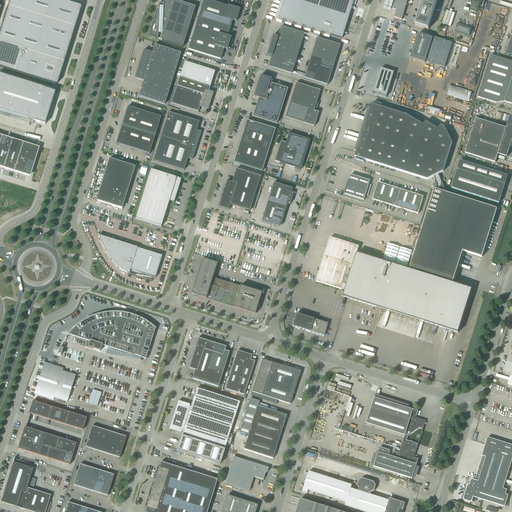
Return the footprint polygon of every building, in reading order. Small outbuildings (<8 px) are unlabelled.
[(10,0),(0,32),(0,67),(55,85),(56,85),(57,84),(57,83),(59,77),(59,76),(59,75),(58,75),(59,72),(60,72),(61,72),(63,65),(63,64),(63,63),(62,63),(62,62),(72,29),(73,29),(74,29),(75,28),(81,9),(81,8),(80,7),(79,7),(58,0),(10,0)] [(159,3),(152,24),(148,37),(157,40),(157,34),(162,34),(161,41),(182,48),(190,24),(195,8),(170,0),(163,0),(163,7),(159,6),(159,3)] [(206,0),(203,0),(198,19),(230,29),(232,21),(236,22),(240,9),(233,7),(227,6),(227,7),(206,0)] [(281,0),(275,19),(278,19),(294,24),(341,39),(346,24),(353,0),(281,0)] [(385,0),(383,9),(387,10),(390,11),(393,0),(385,0)] [(392,9),(396,11),(404,13),(407,0),(395,0),(395,2),(394,4),(392,9)] [(415,26),(416,26),(428,30),(432,16),(434,11),(437,0),(423,0),(421,7),(419,12),(415,26)] [(473,1),(470,11),(476,12),(479,3),(473,1)] [(404,13),(396,11),(394,18),(401,20),(404,13)] [(198,19),(193,33),(229,44),(231,38),(227,37),(230,29),(198,19)] [(457,24),(455,31),(469,36),(472,29),(457,24)] [(272,36),(269,46),(266,56),(271,57),(270,61),(268,67),(277,70),(291,75),(292,72),(293,70),(293,67),(294,65),(295,62),(296,60),(296,57),(297,55),(298,52),(299,50),(300,47),(300,45),(301,42),(302,40),(303,37),(304,35),(289,30),(280,27),(278,34),(277,38),(272,36)] [(229,44),(193,33),(188,50),(220,60),(224,49),(227,50),(229,44)] [(435,65),(445,68),(452,44),(433,37),(432,39),(418,34),(417,37),(408,34),(407,36),(402,35),(400,42),(400,44),(399,44),(396,53),(398,54),(397,56),(398,58),(407,60),(408,59),(409,58),(425,63),(425,62),(430,63),(430,64),(431,65),(434,66),(435,65)] [(455,34),(454,40),(468,44),(470,38),(460,35),(460,36),(455,34)] [(308,63),(308,65),(307,67),(306,72),(304,77),(304,79),(312,81),(327,86),(328,81),(330,76),(332,71),(333,66),(335,61),(336,56),(338,51),(339,48),(339,46),(325,41),(316,39),(316,41),(314,45),(313,50),(312,52),(311,54),(310,59),(308,63)] [(391,54),(394,42),(390,41),(390,44),(387,43),(387,47),(385,46),(385,47),(382,47),(381,51),(391,54)] [(180,54),(154,46),(152,53),(143,50),(139,63),(140,63),(137,74),(136,73),(135,79),(143,81),(138,97),(164,105),(180,54)] [(511,62),(491,56),(477,98),(496,104),(505,102),(511,104),(511,62)] [(184,62),(179,78),(187,80),(192,65),(184,62)] [(199,67),(192,65),(187,80),(194,83),(199,67)] [(207,70),(199,67),(194,83),(202,85),(207,70)] [(215,72),(207,70),(202,85),(210,87),(215,72)] [(0,75),(0,111),(37,123),(45,125),(55,92),(0,75)] [(13,75),(12,78),(43,88),(44,84),(13,75)] [(270,80),(260,77),(255,92),(255,91),(255,92),(254,96),(253,96),(253,97),(253,98),(258,99),(253,116),(277,124),(287,90),(269,84),(270,80)] [(194,83),(187,80),(179,78),(171,104),(198,112),(199,107),(208,110),(213,93),(208,92),(210,87),(202,85),(194,83)] [(397,99),(397,100),(401,87),(401,86),(400,87),(392,85),(392,84),(387,82),(386,83),(378,80),(378,79),(377,79),(373,92),(374,93),(374,92),(383,94),(382,95),(384,96),(384,95),(386,96),(386,97),(388,97),(388,96),(397,99)] [(441,114),(463,121),(474,86),(452,79),(441,114)] [(303,124),(314,127),(318,113),(314,111),(316,104),(320,91),(296,84),(285,118),(303,124)] [(434,190),(416,249),(409,270),(408,270),(357,254),(359,247),(330,238),(316,282),(342,290),(345,291),(343,297),(347,299),(458,333),(472,290),(454,284),(464,252),(482,258),(497,209),(446,193),(438,175),(443,172),(452,143),(444,128),(440,126),(438,130),(426,122),(423,126),(407,116),(381,108),(382,105),(374,103),(373,105),(371,105),(370,109),(368,109),(354,152),(356,153),(355,157),(356,158),(356,160),(364,163),(364,160),(427,180),(433,177),(435,180),(435,190),(434,190)] [(149,155),(161,118),(127,107),(123,121),(123,122),(120,130),(116,144),(149,155)] [(198,145),(197,144),(200,132),(201,132),(195,130),(198,122),(199,123),(199,122),(168,113),(153,162),(183,171),(184,171),(183,171),(184,166),(186,158),(192,160),(194,152),(196,152),(195,152),(196,151),(198,145)] [(465,154),(495,163),(498,155),(507,157),(509,148),(511,146),(511,116),(510,116),(506,128),(476,119),(465,154)] [(242,134),(240,141),(268,150),(275,130),(260,125),(254,123),(246,121),(245,124),(244,128),(242,134)] [(300,170),(301,168),(307,150),(307,149),(306,149),(307,147),(308,147),(309,141),(310,140),(288,134),(286,144),(280,142),(274,162),(279,163),(279,164),(300,170)] [(0,167),(3,169),(14,172),(20,174),(27,176),(32,162),(35,150),(36,148),(35,147),(29,145),(23,143),(18,142),(14,141),(12,140),(7,138),(2,137),(0,136),(0,167)] [(268,150),(240,141),(235,157),(233,163),(262,172),(268,150)] [(95,201),(122,209),(135,167),(109,159),(95,201)] [(460,161),(451,189),(499,204),(508,176),(460,161)] [(145,177),(148,167),(142,165),(139,175),(145,177)] [(173,203),(181,180),(171,177),(150,170),(135,219),(161,227),(169,202),(173,203)] [(227,181),(219,207),(228,210),(230,206),(249,212),(260,177),(236,170),(232,182),(227,181)] [(344,195),(364,201),(370,181),(350,175),(344,195)] [(273,183),(267,203),(286,209),(287,204),(289,205),(291,200),(292,200),(292,199),(291,199),(291,197),(292,198),(293,197),(292,197),(293,195),(290,194),(292,189),(273,183)] [(385,204),(395,207),(401,190),(378,183),(374,195),(372,200),(382,203),(383,203),(385,203),(385,204)] [(401,190),(395,207),(401,209),(401,208),(404,209),(404,210),(418,214),(419,211),(423,197),(401,190)] [(286,209),(267,203),(261,222),(280,227),(286,209)] [(137,278),(141,279),(143,274),(155,278),(162,256),(137,249),(137,248),(129,246),(130,244),(127,243),(126,245),(98,236),(100,241),(101,243),(102,246),(103,248),(105,250),(106,252),(107,254),(108,256),(110,259),(112,261),(113,263),(114,264),(115,265),(117,267),(118,268),(120,269),(121,270),(123,272),(124,273),(126,273),(129,275),(130,276),(132,276),(134,277),(137,278)] [(383,259),(394,263),(399,247),(388,244),(383,259)] [(395,264),(407,267),(412,251),(400,248),(395,264)] [(191,295),(233,308),(240,287),(212,278),(217,264),(202,260),(191,295)] [(240,287),(233,308),(254,315),(261,293),(240,287)] [(92,316),(89,317),(90,318),(88,319),(86,320),(84,321),(82,322),(80,323),(79,324),(77,326),(75,327),(73,328),(72,330),(70,332),(69,333),(68,335),(69,335),(89,342),(88,348),(100,352),(102,346),(145,359),(155,329),(156,329),(153,327),(151,326),(150,324),(148,323),(146,322),(144,321),(142,319),(140,318),(139,322),(130,319),(132,315),(129,314),(127,314),(125,313),(122,313),(120,313),(118,313),(116,312),(114,312),(111,313),(109,313),(107,313),(105,313),(103,314),(101,314),(99,315),(96,315),(94,316),(92,317),(92,316)] [(302,330),(303,330),(324,337),(328,324),(306,317),(306,316),(304,315),(304,316),(298,315),(296,314),(292,327),(300,329),(300,330),(301,330),(302,330)] [(208,370),(216,344),(198,338),(188,369),(195,371),(192,379),(218,387),(222,374),(208,370)] [(225,347),(216,344),(208,370),(222,374),(229,353),(224,351),(225,347)] [(510,376),(510,377),(508,385),(511,386),(511,350),(510,350),(503,374),(510,376)] [(225,390),(234,393),(246,354),(237,351),(225,390)] [(246,354),(234,393),(244,396),(255,362),(250,361),(252,356),(246,354)] [(262,360),(252,392),(290,405),(300,372),(262,360)] [(35,394),(48,398),(53,399),(53,398),(67,402),(75,376),(62,371),(62,370),(57,368),(44,364),(40,377),(39,377),(38,380),(39,381),(35,394)] [(178,446),(176,450),(176,451),(219,465),(239,403),(196,389),(190,408),(189,407),(189,405),(178,402),(169,430),(180,434),(181,432),(182,432),(178,446)] [(88,404),(97,407),(101,393),(92,390),(88,404)] [(418,412),(416,411),(374,398),(366,424),(405,436),(407,429),(412,431),(417,427),(420,429),(423,429),(424,426),(426,424),(422,423),(423,421),(414,418),(415,416),(416,416),(418,412)] [(248,436),(243,450),(260,455),(272,459),(286,416),(257,407),(259,402),(250,399),(239,433),(248,436)] [(29,414),(31,415),(36,416),(62,424),(82,431),(84,424),(86,419),(38,403),(32,402),(28,414),(29,414)] [(353,428),(344,425),(342,431),(352,434),(353,428)] [(126,437),(121,436),(119,435),(112,433),(105,431),(92,426),(88,437),(85,447),(92,450),(99,452),(105,454),(115,457),(119,458),(119,459),(123,448),(126,437)] [(25,428),(24,428),(21,438),(17,449),(23,451),(69,466),(76,444),(52,436),(29,429),(25,428)] [(473,497),(505,507),(508,496),(505,495),(507,490),(503,489),(511,459),(511,445),(487,438),(482,456),(486,458),(478,482),(472,480),(471,480),(470,481),(470,482),(471,484),(467,486),(467,487),(463,499),(464,501),(470,503),(472,502),(473,497)] [(414,456),(416,451),(418,445),(412,443),(411,441),(410,442),(406,441),(406,442),(406,443),(405,444),(405,445),(406,446),(406,447),(406,448),(406,449),(407,450),(405,456),(393,452),(391,457),(388,456),(390,451),(380,448),(378,454),(376,459),(375,460),(376,461),(374,467),(412,479),(414,473),(415,472),(415,471),(418,460),(412,458),(413,456),(414,456)] [(387,476),(320,455),(319,457),(386,478),(387,476)] [(267,468),(255,464),(233,457),(225,484),(246,491),(249,492),(253,477),(263,480),(264,477),(263,476),(264,473),(265,474),(266,474),(266,473),(267,473),(268,469),(267,468)] [(16,508),(21,509),(30,511),(45,511),(51,496),(27,488),(33,469),(13,463),(15,459),(14,459),(14,460),(13,460),(12,462),(13,462),(1,499),(10,502),(9,503),(13,504),(13,503),(17,504),(16,508)] [(152,484),(148,495),(144,508),(146,508),(145,511),(207,511),(217,480),(160,463),(159,468),(157,467),(153,479),(155,480),(154,485),(152,484)] [(87,490),(93,492),(100,494),(107,496),(107,497),(111,486),(114,475),(107,473),(100,471),(93,469),(87,467),(80,465),(76,475),(73,486),(80,488),(87,490)] [(302,493),(307,494),(308,491),(346,503),(345,506),(363,511),(402,511),(405,504),(389,499),(389,501),(370,495),(370,493),(374,491),(376,486),(374,482),(362,479),(359,481),(357,486),(359,489),(358,491),(351,489),(352,485),(309,472),(302,493)] [(254,511),(256,506),(242,502),(242,501),(235,498),(234,499),(227,497),(225,505),(224,504),(221,511),(254,511)] [(336,511),(300,499),(296,511),(336,511)] [(97,511),(95,511),(88,509),(81,507),(75,505),(68,503),(64,511),(97,511)]
